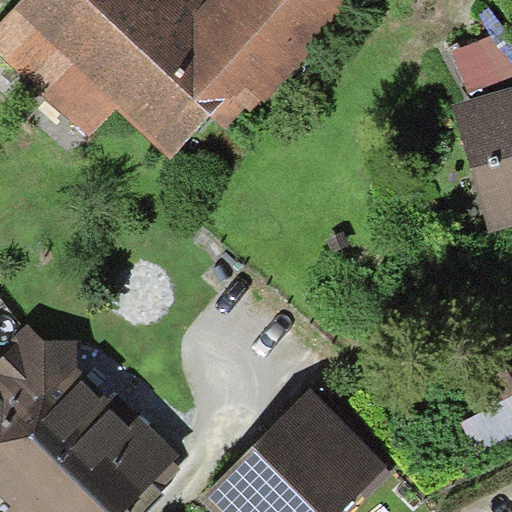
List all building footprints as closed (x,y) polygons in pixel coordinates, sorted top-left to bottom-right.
[(28,0),(0,31),(0,59),(86,137),(109,111),(173,169),(220,118),(229,127),(337,9),(326,0),(210,0),(208,3),(204,0),(28,0)] [(326,0),(337,9),(345,0),(326,0)] [(481,97),(511,82),(511,27),(460,52),(481,97)] [(511,94),(449,112),(482,230),(511,221),(511,94)] [(0,495),(14,509),(10,511),(112,511),(163,461),(32,330),(0,362),(0,495)] [(511,413),(494,373),(449,393),(477,455),(511,439),(511,413)] [(352,511),(384,480),(307,403),(205,505),(211,511),(352,511)]
